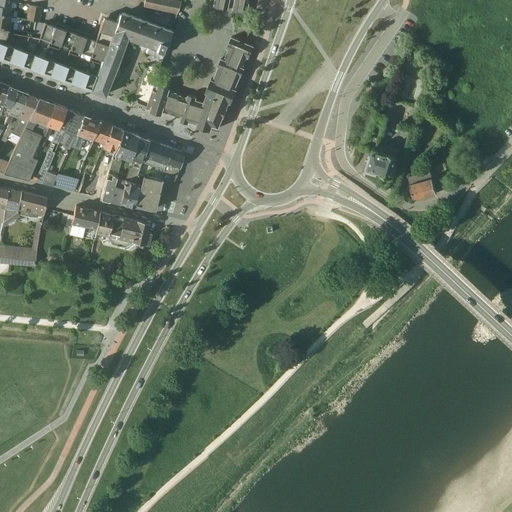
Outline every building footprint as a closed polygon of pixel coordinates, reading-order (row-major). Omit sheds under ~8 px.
[(0,0),(0,12),(15,15),(16,9),(9,8),(10,0),(0,0)] [(156,0),(155,7),(169,10),(171,0),(156,0)] [(171,0),(169,10),(175,12),(179,0),(171,0)] [(214,0),(214,4),(228,7),(229,5),(233,6),(233,8),(247,11),(249,0),(214,0)] [(34,19),(38,19),(40,4),(27,2),(26,9),(25,17),(29,18),(34,19)] [(115,19),(89,87),(103,92),(125,36),(137,40),(139,45),(141,49),(144,50),(146,55),(130,103),(142,107),(143,106),(150,85),(170,27),(119,9),(115,19)] [(15,15),(0,12),(0,25),(6,26),(16,28),(18,16),(15,15)] [(94,37),(78,84),(89,87),(115,19),(105,15),(102,14),(94,37)] [(32,31),(38,32),(43,20),(38,19),(34,19),(32,31)] [(38,32),(27,66),(37,69),(53,23),(43,20),(38,32)] [(53,23),(37,69),(48,73),(64,27),(53,23)] [(1,42),(0,44),(0,56),(6,59),(17,28),(16,28),(6,26),(1,42)] [(64,27),(48,73),(58,76),(74,30),(64,27)] [(17,28),(6,59),(17,62),(28,30),(27,30),(17,28)] [(28,30),(17,62),(27,66),(38,32),(32,31),(28,30)] [(74,30),(58,76),(68,80),(84,34),(74,30)] [(84,34),(68,80),(78,84),(94,37),(84,34)] [(204,99),(197,122),(197,123),(196,124),(211,128),(213,124),(219,126),(226,109),(229,100),(231,101),(234,93),(237,87),(235,86),(241,73),(244,65),(243,65),(247,55),(249,56),(254,44),(246,40),(231,34),(227,46),(228,47),(228,49),(224,56),(221,55),(218,64),(219,64),(213,77),(211,76),(206,90),(207,91),(204,99)] [(150,85),(143,106),(146,107),(146,108),(148,109),(156,83),(154,82),(153,86),(150,85)] [(16,86),(7,83),(0,107),(0,111),(6,114),(16,86)] [(156,83),(148,109),(158,112),(159,109),(166,87),(167,86),(156,83)] [(26,90),(16,86),(6,114),(4,119),(8,120),(0,137),(4,140),(16,115),(26,90)] [(159,109),(181,115),(180,118),(184,119),(189,120),(189,119),(197,122),(204,99),(197,97),(197,95),(188,92),(187,94),(166,87),(159,109)] [(21,128),(37,95),(26,90),(16,115),(21,117),(17,126),(21,128)] [(7,159),(2,170),(27,177),(35,158),(45,136),(46,134),(40,131),(53,101),(37,95),(21,128),(7,159)] [(64,105),(53,101),(40,131),(46,134),(45,136),(50,139),(64,105)] [(361,143),(376,110),(377,107),(368,103),(352,139),(361,144),(361,143)] [(70,107),(64,105),(50,139),(41,161),(33,179),(40,180),(45,168),(53,149),(50,148),(54,139),(57,140),(57,139),(70,107)] [(81,112),(70,107),(57,139),(61,141),(61,142),(67,145),(68,142),(81,112)] [(376,110),(361,143),(363,144),(371,147),(373,147),(367,166),(381,171),(380,172),(389,174),(398,147),(378,141),(385,123),(383,122),(386,114),(376,110)] [(98,118),(81,112),(68,142),(86,149),(91,135),(98,118)] [(110,122),(98,118),(91,135),(102,140),(110,122)] [(120,127),(110,122),(102,140),(100,145),(113,150),(120,127)] [(128,130),(120,127),(113,150),(108,166),(116,168),(120,155),(128,130)] [(128,158),(136,133),(128,130),(120,155),(128,158)] [(133,180),(147,137),(136,133),(128,158),(130,158),(124,177),(133,180)] [(152,163),(158,141),(147,137),(133,180),(133,182),(139,184),(142,173),(145,173),(148,162),(152,163)] [(152,163),(163,167),(170,145),(158,141),(152,163)] [(160,178),(154,205),(175,173),(182,149),(170,145),(163,167),(160,178)] [(35,158),(27,177),(33,179),(41,161),(35,158)] [(45,168),(40,180),(51,183),(56,172),(45,168)] [(430,168),(419,171),(425,193),(436,190),(430,168)] [(56,171),(56,172),(51,183),(72,189),(76,177),(56,171)] [(105,176),(99,196),(108,198),(115,175),(115,173),(107,171),(105,176)] [(419,171),(408,174),(414,197),(425,193),(419,171)] [(160,178),(145,173),(142,173),(139,184),(135,202),(153,206),(154,205),(160,178)] [(115,175),(108,198),(117,200),(124,177),(115,175)] [(124,177),(117,200),(135,203),(135,202),(139,184),(133,182),(133,180),(124,177)] [(19,189),(6,186),(1,220),(0,224),(3,224),(5,223),(6,223),(6,221),(7,220),(8,220),(9,220),(10,220),(11,219),(12,218),(13,217),(13,216),(15,216),(15,215),(17,214),(18,212),(16,209),(19,189)] [(19,188),(19,189),(16,209),(18,212),(23,213),(28,214),(30,215),(32,215),(34,215),(37,215),(40,214),(42,214),(45,196),(45,195),(19,188)] [(93,234),(98,209),(74,203),(71,213),(69,225),(67,231),(93,236),(93,234)] [(110,241),(116,213),(98,209),(93,234),(100,236),(101,232),(107,233),(106,234),(110,241)] [(69,225),(71,213),(61,210),(59,220),(64,222),(63,223),(69,225)] [(141,219),(116,213),(110,241),(123,244),(130,240),(131,239),(136,240),(135,244),(141,245),(144,243),(147,232),(147,230),(146,229),(147,223),(146,222),(141,220),(141,219)] [(0,259),(33,263),(40,219),(35,218),(30,245),(0,242),(0,259)] [(60,266),(88,269),(89,262),(61,260),(60,266)]
